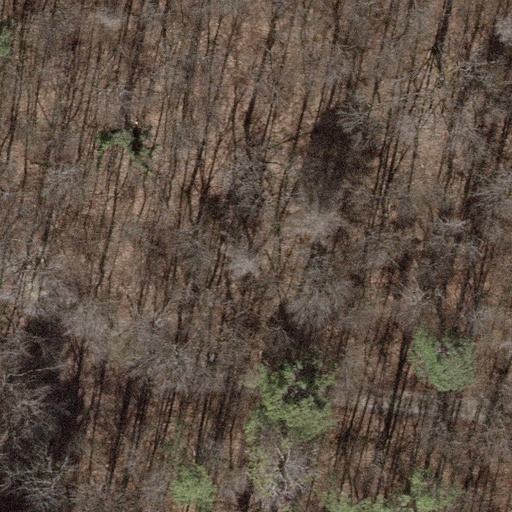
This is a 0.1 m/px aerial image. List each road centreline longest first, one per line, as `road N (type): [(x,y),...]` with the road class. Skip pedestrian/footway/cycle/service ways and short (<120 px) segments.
road 1 (track): [(511,400),(169,367),(0,262)]
road 2 (track): [(0,466),(169,367)]
